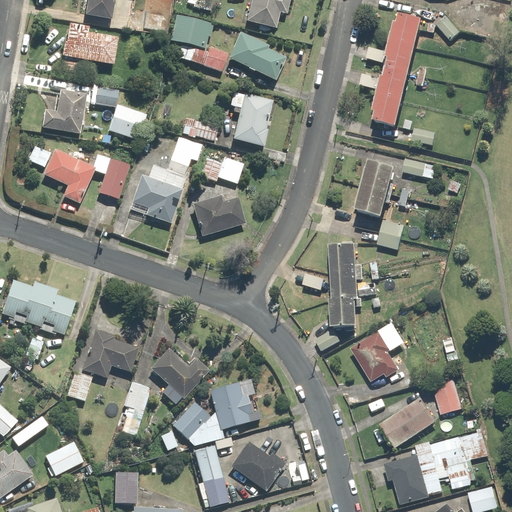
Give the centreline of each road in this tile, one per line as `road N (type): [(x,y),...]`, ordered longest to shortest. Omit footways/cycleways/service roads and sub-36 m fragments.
road 1 (residential): [(239,306),(284,233),(307,176),(351,0)]
road 2 (residential): [(239,306),(0,223)]
road 3 (residential): [(348,511),(301,371),(274,333),(239,306)]
